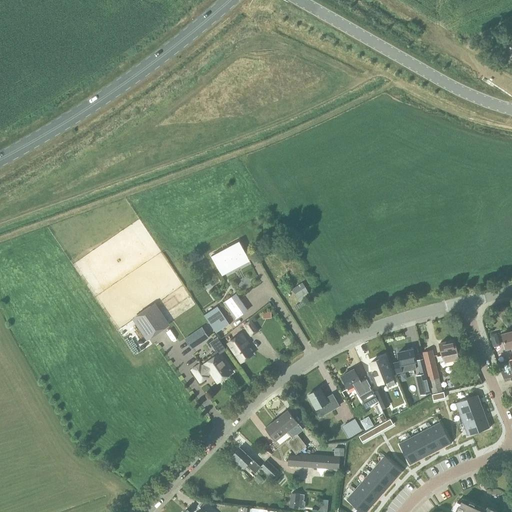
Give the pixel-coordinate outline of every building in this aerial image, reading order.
[(240,244),(213,258),(220,271),(247,257),(240,244)] [(295,294),(300,302),(299,303),(299,304),(294,307),(296,310),(307,303),(305,299),(311,295),(302,282),(292,289),(295,294)] [(249,310),(236,294),(224,303),(236,320),(249,310)] [(167,325),(154,305),(134,319),(147,338),(167,325)] [(203,314),(216,333),(216,332),(228,324),(229,325),(217,306),(216,306),(217,307),(205,315),(204,314),(203,314)] [(259,331),(251,319),(242,325),(250,337),(259,331)] [(209,338),(202,327),(184,339),(192,349),(209,338)] [(511,331),(502,334),(506,349),(511,348),(511,351),(511,331)] [(501,345),(498,332),(490,334),(493,346),(501,345)] [(241,334),(228,343),(241,362),(252,354),(241,340),(244,338),(241,334)] [(457,353),(454,340),(439,343),(442,356),(444,355),(445,361),(458,358),(457,353)] [(398,352),(400,361),(393,363),(396,374),(416,369),(415,362),(413,349),(398,352)] [(200,363),(190,370),(200,383),(209,376),(208,375),(211,373),(218,382),(232,372),(219,354),(205,364),(203,364),(201,365),(200,363)] [(384,358),(371,363),(375,375),(382,373),(385,381),(387,387),(394,384),(392,378),(389,370),(384,358)] [(443,391),(436,362),(426,364),(434,393),(443,391)] [(354,369),(341,376),(348,388),(353,386),(361,399),(366,408),(378,401),(368,381),(365,376),(359,379),(354,369)] [(427,374),(416,376),(420,394),(420,395),(422,394),(432,393),(427,373),(427,374)] [(320,388),(308,395),(309,397),(308,398),(310,401),(312,401),(316,409),(322,406),(325,413),(338,405),(332,394),(325,398),(320,388)] [(383,409),(390,406),(381,388),(374,391),(380,403),(383,409)] [(478,396),(456,404),(456,405),(457,404),(461,415),(482,407),(478,396),(479,396),(478,396)] [(383,409),(380,403),(379,403),(375,405),(379,415),(384,413),(383,409)] [(482,407),(461,415),(465,425),(486,417),(482,407)] [(288,410),(276,419),(286,432),(291,439),(298,434),(303,430),(298,423),(288,410)] [(365,430),(373,425),(368,416),(364,418),(360,421),(363,425),(365,430)] [(486,417),(465,425),(468,436),(467,436),(468,437),(490,428),(490,427),(490,428),(486,417)] [(355,418),(341,426),(348,438),(362,430),(355,418)] [(276,419),(265,428),(275,440),(286,432),(276,419)] [(440,423),(430,428),(440,448),(450,443),(450,444),(451,443),(440,422),(439,422),(440,423)] [(400,425),(395,430),(403,439),(408,435),(400,425)] [(430,428),(420,434),(430,454),(440,448),(430,428)] [(388,434),(396,444),(401,440),(393,430),(388,434)] [(291,439),(300,451),(301,451),(307,446),(303,441),(298,434),(291,439)] [(420,434),(410,439),(420,459),(430,454),(420,434)] [(291,439),(287,442),(292,449),(297,454),(300,451),(291,439)] [(399,443),(399,444),(410,465),(411,464),(410,464),(420,459),(410,439),(400,444),(399,443)] [(331,448),(331,456),(342,455),(341,447),(331,448)] [(240,448),(231,456),(244,468),(246,465),(255,473),(260,468),(271,479),(278,471),(266,460),(260,466),(252,459),(240,448)] [(289,465),(339,469),(340,457),(301,454),(301,456),(290,455),(289,465)] [(385,457),(377,465),(394,480),(402,472),(402,471),(384,455),(384,456),(385,457)] [(349,469),(357,478),(365,471),(357,462),(349,469)] [(377,465),(370,474),(387,488),(394,480),(377,465)] [(370,474),(362,482),(379,497),(387,488),(370,474)] [(362,482),(355,491),(372,506),(379,497),(362,482)] [(347,499),(346,499),(360,511),(366,511),(372,506),(355,491),(348,499),(347,499)] [(304,495),(291,493),(290,507),(304,508),(305,502),(303,502),(304,495)] [(496,511),(497,511),(487,507),(486,510),(463,499),(461,503),(457,501),(451,510),(455,511),(454,511),(496,511)]
